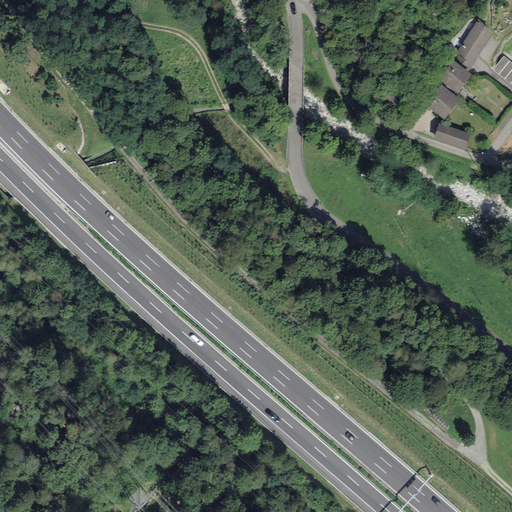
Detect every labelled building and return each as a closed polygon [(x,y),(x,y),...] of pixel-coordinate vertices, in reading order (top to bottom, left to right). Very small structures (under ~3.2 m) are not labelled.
[(477,24),(459,50),(472,60),(491,33),(477,24)] [(511,62),(503,55),(492,70),(511,85),(511,62)] [(453,59),(439,77),(456,91),(471,72),(453,59)] [(441,83),(425,102),(444,117),(459,98),(441,83)] [(392,91),(384,102),(396,110),(403,99),(392,91)] [(471,134),(439,123),(434,137),(466,148),(471,134)]
